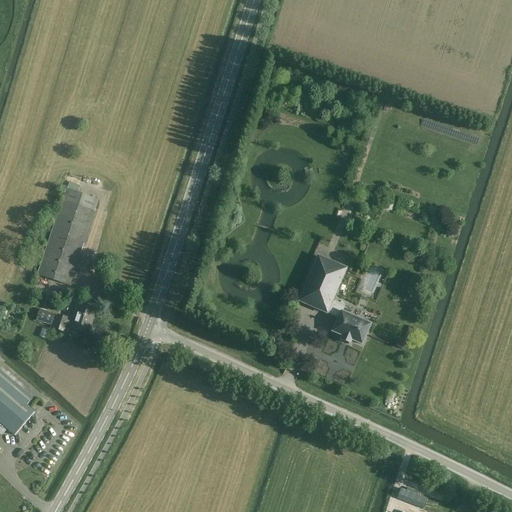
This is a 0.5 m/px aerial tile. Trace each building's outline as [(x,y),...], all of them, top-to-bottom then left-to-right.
[(37,275),(70,286),(99,200),(63,187),(58,199),(62,200),(37,275)] [(333,302),(348,269),(319,257),(300,302),(328,314),(330,310),(341,315),(333,332),(344,337),(342,341),(351,345),(353,340),(363,345),(372,325),(343,312),(345,307),(343,307),(343,305),(335,302),(334,303),(333,302)] [(72,329),(87,334),(92,319),(93,320),(96,311),(80,306),(75,321),(69,319),(69,318),(57,314),(52,329),(65,333),(66,326),(72,328),(72,329)] [(56,314),(40,309),(36,320),(52,325),(56,314)] [(7,429),(14,435),(34,412),(27,405),(33,398),(2,372),(0,370),(0,432),(3,433),(7,429)] [(415,505),(424,509),(428,499),(419,496),(401,489),(397,499),(415,505)]
